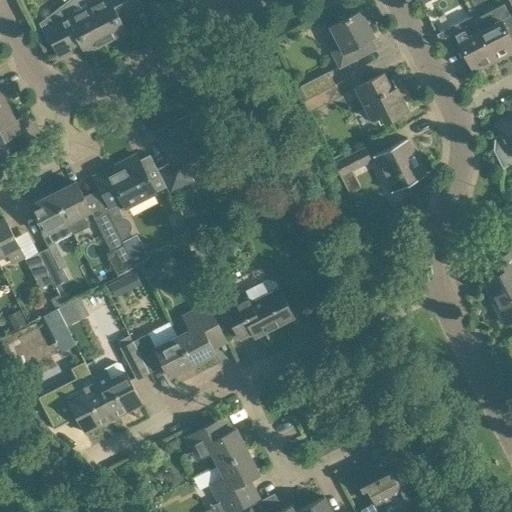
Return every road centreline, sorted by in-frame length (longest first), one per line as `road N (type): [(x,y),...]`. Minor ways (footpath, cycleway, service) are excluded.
road 1 (residential): [(267,0),(99,93),(64,104)]
road 2 (residential): [(232,386),(433,280)]
road 3 (residential): [(366,438),(283,477),(232,386)]
road 4 (residential): [(433,280),(437,234),(463,150),(450,109)]
road 5 (residential): [(506,431),(433,280)]
road 6 (residential): [(99,453),(232,386)]
road 7 (residential): [(0,190),(72,145),(64,104)]
road 8 (residential): [(450,109),(391,0)]
